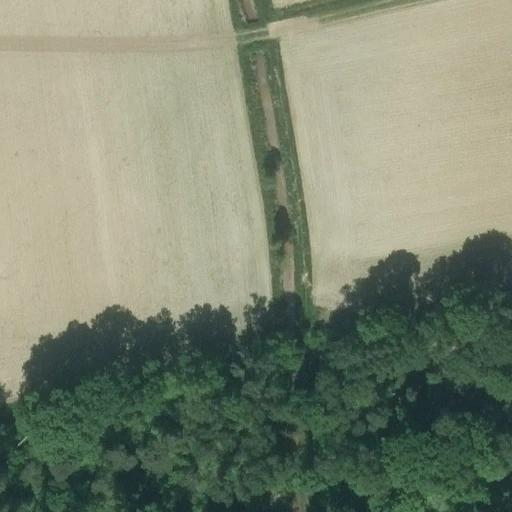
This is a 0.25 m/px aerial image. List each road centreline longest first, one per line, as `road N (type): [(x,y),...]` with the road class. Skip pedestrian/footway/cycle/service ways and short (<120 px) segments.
road 1 (track): [(271,33),(303,236),(316,511)]
road 2 (track): [(410,0),(233,42)]
